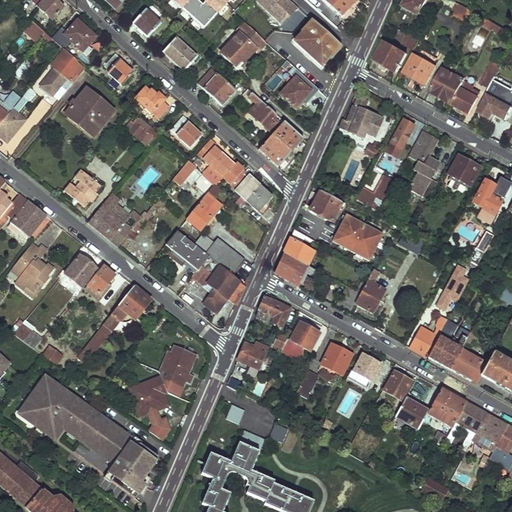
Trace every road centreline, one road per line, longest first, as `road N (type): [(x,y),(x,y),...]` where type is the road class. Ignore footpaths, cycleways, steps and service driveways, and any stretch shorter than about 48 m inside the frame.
road 1 (residential): [(0,166),(229,349)]
road 2 (residential): [(79,0),(296,193)]
road 3 (residential): [(511,417),(259,278)]
road 4 (residential): [(350,73),(511,161)]
road 5 (residential): [(229,349),(158,511)]
road 6 (unknown): [(337,102),(235,9)]
road 7 (residential): [(350,73),(296,193)]
